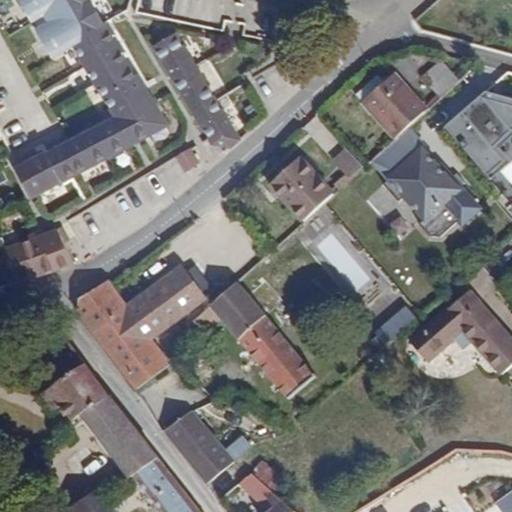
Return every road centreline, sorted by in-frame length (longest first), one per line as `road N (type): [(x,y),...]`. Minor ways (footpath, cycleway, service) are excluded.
road 1 (residential): [(393,27),(58,294)]
road 2 (residential): [(58,294),(218,511)]
road 3 (residential): [(393,27),(511,57)]
